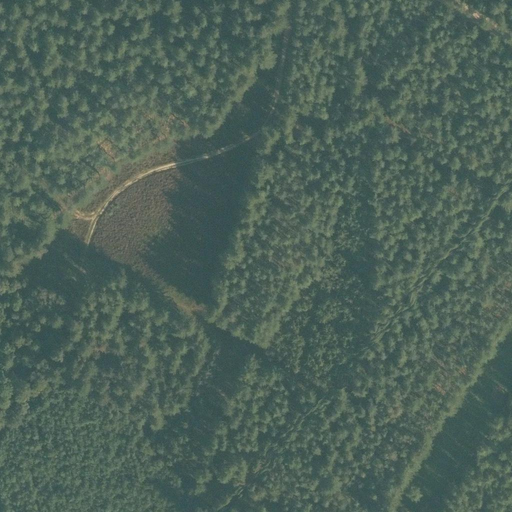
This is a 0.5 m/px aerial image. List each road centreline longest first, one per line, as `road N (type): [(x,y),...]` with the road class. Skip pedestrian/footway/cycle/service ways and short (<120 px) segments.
road 1 (track): [(285,0),(275,71),(255,113),(113,176),(92,201),(63,298),(0,375)]
road 2 (track): [(511,168),(409,122),(346,0)]
